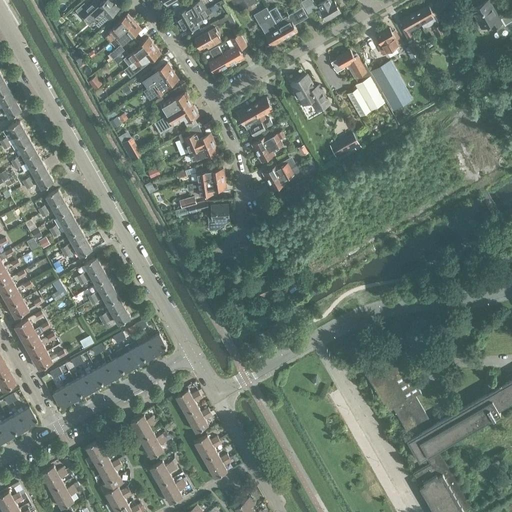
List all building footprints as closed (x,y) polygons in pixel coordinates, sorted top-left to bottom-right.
[(83,18),(93,9),(99,16),(94,20),(99,25),(121,5),(116,0),(103,0),(97,6),(92,1),(79,12),(83,18)] [(181,23),(194,15),(204,10),(198,0),(189,5),(176,13),(181,23)] [(231,0),(238,11),(257,0),(231,0)] [(327,20),(341,12),(334,0),(333,0),(332,1),(331,0),(324,0),(318,4),(327,20)] [(492,28),(503,23),(489,0),(487,0),(471,8),(482,27),(489,23),(492,28)] [(308,13),(318,8),(314,2),(305,7),(308,13)] [(429,4),(415,12),(421,23),(423,27),(424,26),(425,26),(426,26),(427,26),(428,26),(429,25),(430,25),(432,24),(432,23),(433,22),(434,21),(434,20),(435,22),(441,19),(437,12),(434,13),(429,4)] [(285,38),(269,10),(267,6),(254,14),(260,25),(266,21),(272,30),(265,34),(272,45),(285,38)] [(269,10),(285,38),(298,30),(294,24),(308,16),(302,6),(283,17),(276,6),(269,10)] [(204,10),(194,15),(181,23),(187,32),(200,25),(198,21),(212,13),(209,7),(208,8),(204,10)] [(403,30),(408,38),(413,34),(410,29),(421,23),(415,12),(401,20),(406,28),(403,30)] [(114,38),(134,21),(127,13),(116,23),(118,25),(110,33),(114,38)] [(230,22),(234,19),(230,13),(220,19),(222,23),(228,19),(230,22)] [(57,17),(54,20),(57,25),(61,22),(62,23),(66,19),(62,15),(59,18),(57,17)] [(141,28),(134,21),(114,38),(119,44),(121,42),(123,43),(129,37),(130,38),(141,28)] [(440,37),(445,33),(440,24),(434,27),(440,37)] [(398,43),(402,41),(397,34),(395,35),(390,26),(376,34),(381,43),(378,45),(383,52),(386,50),(387,52),(399,45),(398,43)] [(219,33),(215,27),(194,39),(200,49),(206,45),(208,48),(222,41),(218,34),(219,33)] [(235,46),(223,53),(229,64),(244,56),(241,51),(242,50),(241,48),(247,45),(240,32),(230,37),(235,46)] [(133,61),(154,45),(148,37),(136,46),(137,47),(128,54),(124,58),(129,64),(133,61)] [(408,45),(414,54),(420,51),(415,41),(408,45)] [(109,54),(113,58),(124,49),(120,44),(109,54)] [(161,53),(154,45),(133,61),(129,64),(133,70),(138,66),(143,63),(148,60),(149,62),(161,53)] [(218,56),(213,58),(208,61),(215,73),(229,64),(223,53),(218,45),(213,48),(218,56)] [(350,62),(358,76),(356,77),(358,82),(370,75),(372,74),(365,62),(363,63),(356,52),(354,54),(351,48),(336,57),(337,58),(331,62),(337,71),(344,67),(343,66),(350,62)] [(124,49),(113,58),(117,63),(124,58),(128,54),(124,49)] [(80,50),(73,53),(79,65),(80,64),(86,61),(80,50)] [(412,98),(390,60),(371,71),(393,109),(412,98)] [(152,76),(137,86),(141,92),(151,85),(173,70),(167,62),(154,70),(157,75),(154,78),(152,76)] [(179,79),(173,70),(151,85),(159,97),(164,93),(162,90),(179,79)] [(321,107),(328,103),(318,85),(315,87),(307,74),(292,82),(296,90),(294,91),(297,97),(299,96),(303,103),(315,97),(321,107)] [(96,75),(89,81),(95,89),(102,83),(96,75)] [(385,101),(370,75),(358,82),(356,83),(357,87),(347,93),(360,116),(385,101)] [(0,95),(11,89),(5,79),(0,82),(0,95)] [(128,85),(122,89),(126,94),(131,90),(128,85)] [(11,89),(0,95),(0,100),(3,106),(16,99),(11,89)] [(102,91),(97,95),(101,100),(106,96),(102,91)] [(157,114),(160,118),(190,100),(187,96),(189,95),(187,92),(186,93),(185,92),(173,99),(172,97),(160,103),(165,110),(157,114)] [(267,96),(253,105),(261,120),(266,118),(263,113),(273,107),(267,96)] [(1,113),(6,111),(9,117),(22,109),(16,99),(3,106),(0,108),(0,113),(1,113)] [(160,118),(158,120),(155,121),(161,131),(184,117),(186,121),(185,121),(189,128),(197,123),(194,117),(198,114),(197,111),(198,111),(194,104),(193,105),(190,100),(160,118)] [(261,121),(261,120),(253,105),(238,113),(240,116),(239,117),(241,121),(242,120),(244,124),(251,120),(253,125),(249,127),(254,135),(266,129),(261,121)] [(124,111),(118,116),(121,122),(128,117),(124,111)] [(269,117),(263,121),(266,127),(273,124),(269,117)] [(13,138),(26,130),(20,120),(7,128),(11,134),(0,140),(2,144),(13,138)] [(214,141),(210,132),(203,135),(197,123),(189,128),(181,132),(183,137),(184,137),(190,152),(214,141)] [(257,151),(280,139),(286,135),(282,129),(267,138),(265,135),(252,142),(253,143),(252,144),(254,147),(255,147),(257,151)] [(15,142),(19,148),(32,140),(26,130),(13,138),(2,144),(4,148),(15,142)] [(336,142),(342,152),(355,146),(349,135),(336,142)] [(131,137),(122,142),(128,152),(137,146),(131,137)] [(284,144),(280,139),(257,151),(259,156),(258,156),(260,160),(261,159),(262,161),(274,154),(273,150),(284,144)] [(13,164),(37,150),(32,140),(19,148),(22,154),(11,160),(13,164)] [(204,155),(205,156),(218,151),(214,141),(190,152),(193,159),(204,155)] [(304,143),(298,147),(302,154),(308,151),(304,143)] [(30,168),(43,160),(37,150),(13,164),(15,168),(26,162),(30,168)] [(35,178),(49,170),(43,160),(30,168),(35,178)] [(268,180),(282,173),(292,167),(288,161),(277,167),(276,164),(263,171),(264,172),(263,173),(265,176),(266,176),(268,180)] [(158,166),(148,170),(151,177),(161,173),(158,166)] [(210,167),(197,171),(198,181),(225,177),(223,167),(216,168),(215,166),(210,167)] [(292,167),(282,173),(268,180),(271,184),(270,185),(272,188),(273,188),(274,189),(286,182),(283,177),(288,174),(289,176),(295,173),(295,172),(299,170),(297,166),(292,168),(292,167)] [(5,169),(0,171),(0,173),(3,179),(4,179),(9,176),(5,169)] [(41,188),(55,181),(49,170),(35,178),(41,188)] [(212,189),(226,187),(225,177),(198,181),(200,195),(213,193),(212,189)] [(59,188),(46,195),(51,206),(65,198),(59,188)] [(182,207),(197,203),(195,195),(180,199),(182,207)] [(54,210),(57,216),(70,208),(65,198),(51,206),(47,208),(40,212),(42,216),(54,210)] [(196,203),(198,210),(209,207),(207,200),(196,203)] [(228,220),(230,220),(228,202),(212,204),(213,219),(214,219),(214,227),(221,226),(229,223),(228,220)] [(195,204),(189,205),(190,212),(197,210),(195,204)] [(70,208),(57,216),(63,226),(76,218),(70,208)] [(76,218),(63,226),(68,236),(81,228),(76,218)] [(38,226),(32,230),(36,237),(42,234),(38,226)] [(68,236),(72,242),(61,248),(63,252),(69,248),(74,246),(87,238),(81,228),(68,236)] [(27,239),(32,247),(38,243),(34,235),(27,239)] [(8,241),(6,236),(0,239),(0,241),(2,245),(8,241)] [(46,236),(39,240),(43,247),(50,243),(46,236)] [(87,238),(74,246),(80,256),(93,248),(87,238)] [(15,252),(12,247),(5,251),(8,255),(15,252)] [(84,263),(87,269),(77,276),(79,279),(103,266),(97,255),(84,263)] [(21,263),(18,258),(12,262),(14,266),(21,263)] [(58,259),(53,262),(58,271),(63,268),(58,259)] [(0,268),(0,282),(11,276),(5,265),(0,268)] [(103,266),(79,279),(81,284),(92,277),(95,283),(109,276),(103,266)] [(297,279),(302,276),(296,266),(291,268),(297,279)] [(20,277),(27,274),(24,269),(17,273),(20,277)] [(0,282),(0,288),(4,295),(17,287),(11,276),(0,282)] [(88,296),(90,300),(114,286),(109,276),(95,283),(99,289),(88,296)] [(260,296),(282,286),(278,276),(256,286),(260,296)] [(33,284),(30,279),(24,283),(26,288),(33,284)] [(114,286),(90,300),(92,304),(103,297),(107,303),(120,296),(114,286)] [(4,295),(10,305),(23,298),(17,287),(4,295)] [(66,293),(62,287),(52,293),(56,300),(66,293)] [(99,316),(101,320),(126,306),(120,296),(107,303),(110,309),(99,316)] [(37,305),(43,302),(40,297),(34,301),(37,305)] [(16,317),(30,309),(23,298),(10,305),(16,317)] [(126,306),(101,320),(103,324),(115,317),(118,324),(131,316),(126,306)] [(15,324),(21,336),(35,328),(28,317),(15,324)] [(50,325),(47,321),(41,324),(44,329),(50,325)] [(135,323),(128,327),(131,333),(138,329),(137,326),(135,323)] [(21,336),(27,346),(41,339),(35,328),(21,336)] [(56,336),(53,331),(47,335),(50,340),(56,336)] [(149,337),(156,351),(167,345),(160,331),(149,337)] [(136,339),(138,343),(146,357),(156,351),(149,337),(147,333),(136,339)] [(90,336),(81,341),(84,347),(93,341),(90,336)] [(27,346),(33,357),(47,350),(41,339),(27,346)] [(125,345),(135,363),(146,357),(138,343),(133,346),(131,342),(125,345)] [(117,355),(125,369),(135,363),(125,345),(115,351),(117,355)] [(66,353),(63,349),(57,352),(60,357),(66,353)] [(40,368),(53,361),(47,350),(33,357),(40,368)] [(106,361),(114,375),(125,369),(117,355),(112,358),(109,354),(104,358),(106,361)] [(421,391),(400,354),(367,373),(388,410),(394,406),(412,437),(409,438),(420,458),(426,454),(431,462),(413,472),(421,485),(420,485),(435,511),(461,511),(473,505),(438,447),(493,416),(496,415),(496,414),(501,411),(499,408),(511,400),(511,447),(511,449),(511,451),(511,452),(504,457),(511,470),(511,378),(433,425),(415,394),(421,391)] [(0,376),(10,371),(3,360),(0,361),(0,376)] [(96,367),(104,381),(114,375),(106,361),(96,367)] [(83,369),(85,373),(93,387),(104,381),(96,367),(91,370),(89,366),(83,369)] [(0,376),(0,385),(2,389),(16,382),(10,371),(0,376)] [(73,376),(82,393),(93,387),(85,373),(80,376),(78,373),(73,376)] [(62,381),(64,385),(72,399),(82,393),(73,376),(62,381)] [(64,385),(53,391),(61,405),(72,399),(64,385)] [(192,393),(188,387),(176,394),(181,404),(201,393),(199,389),(192,393)] [(186,413),(199,405),(196,400),(203,396),(201,393),(181,404),(186,413)] [(18,411),(26,425),(37,418),(29,405),(18,411)] [(209,407),(202,411),(199,405),(186,413),(191,421),(211,410),(209,407)] [(209,423),(206,418),(213,414),(211,410),(191,421),(196,431),(209,423)] [(8,417),(15,430),(26,425),(18,411),(8,417)] [(131,420),(135,426),(132,427),(134,430),(156,418),(154,414),(147,418),(143,413),(131,420)] [(0,421),(0,428),(5,436),(15,430),(8,417),(0,421)] [(135,433),(138,432),(141,438),(154,431),(151,426),(158,422),(156,418),(134,430),(135,433)] [(141,438),(145,444),(142,445),(144,448),(166,435),(164,432),(157,436),(154,431),(141,438)] [(218,435),(211,438),(208,433),(195,440),(200,450),(220,438),(218,435)] [(148,449),(151,456),(164,449),(161,443),(168,439),(166,435),(144,448),(146,451),(148,449)] [(86,445),(91,455),(111,443),(109,440),(102,443),(99,438),(86,445)] [(205,458),(218,451),(215,446),(222,442),(220,438),(200,450),(205,458)] [(91,455),(96,463),(109,456),(107,451),(113,447),(111,443),(91,455)] [(221,456),(218,451),(205,458),(210,467),(230,456),(227,452),(221,456)] [(96,463),(101,472),(121,461),(119,457),(112,461),(109,456),(96,463)] [(228,469),(225,464),(232,460),(230,456),(210,467),(215,476),(228,469)] [(152,473),(153,476),(175,464),(173,460),(166,464),(163,459),(150,466),(154,472),(152,473)] [(107,481),(119,474),(117,469),(123,465),(121,461),(101,472),(106,481),(107,481)] [(43,479),(44,481),(66,469),(64,465),(57,469),(54,464),(41,471),(45,477),(43,479)] [(157,478),(160,484),(173,477),(170,472),(177,468),(175,464),(153,476),(155,479),(157,478)] [(48,483),(52,489),(64,482),(62,477),(69,473),(66,469),(44,481),(46,484),(48,483)] [(101,484),(111,500),(130,489),(128,485),(121,489),(118,484),(123,481),(119,474),(107,481),(106,481),(101,484)] [(173,477),(160,484),(164,490),(161,491),(163,494),(185,481),(183,478),(176,481),(173,477)] [(19,481),(13,484),(17,492),(19,491),(21,494),(26,492),(24,488),(19,481)] [(165,496),(167,495),(170,502),(183,494),(180,489),(187,485),(185,481),(163,494),(165,496)] [(53,496),(55,499),(77,486),(74,483),(67,487),(64,482),(52,489),(55,495),(53,496)] [(58,500),(61,506),(62,507),(75,500),(72,494),(79,490),(77,486),(55,499),(56,501),(58,500)] [(0,494),(0,502),(2,505),(21,494),(19,491),(17,492),(13,494),(10,489),(0,494)] [(111,500),(116,509),(128,502),(126,497),(133,493),(130,489),(111,500)] [(2,505),(5,511),(10,511),(20,507),(17,502),(24,498),(21,494),(2,505)] [(238,511),(250,511),(255,509),(252,506),(256,503),(250,496),(235,508),(238,511)] [(117,511),(130,511),(140,507),(139,505),(138,503),(131,507),(128,502),(116,509),(117,511)]
